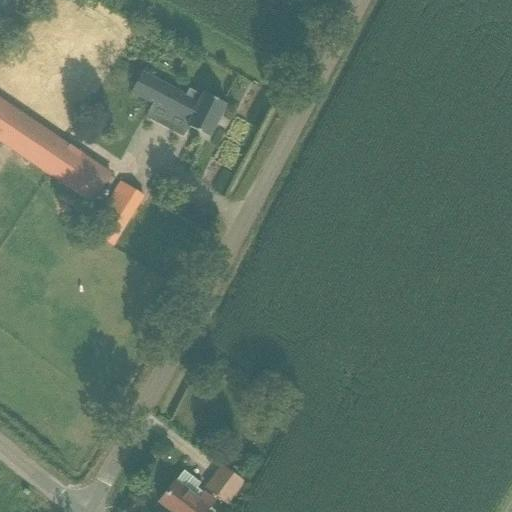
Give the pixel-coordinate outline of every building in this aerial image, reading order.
[(0,0),(0,28),(22,0),(0,0)] [(225,104),(208,95),(204,93),(203,96),(190,89),(187,94),(142,71),(131,92),(189,123),(187,126),(191,128),(208,137),(225,104)] [(0,143),(89,206),(111,174),(0,103),(0,143)] [(89,232),(94,235),(111,246),(143,195),(121,181),(89,232)] [(259,406),(247,415),(262,433),(273,424),(259,406)] [(206,489),(227,504),(243,483),(221,467),(206,489)] [(175,482),(159,503),(170,511),(205,511),(213,501),(201,492),(196,488),(199,483),(183,471),(175,482)]
